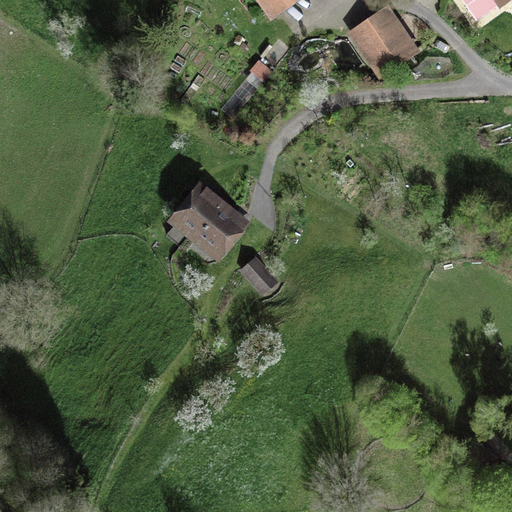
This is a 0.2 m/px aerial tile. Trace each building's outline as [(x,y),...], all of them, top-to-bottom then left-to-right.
[(252,0),(270,24),(303,0),(252,0)] [(511,4),(511,0),(460,0),(476,23),(497,9),(500,13),(511,4)] [(420,54),(389,8),(348,35),(379,81),(420,54)] [(232,42),(248,54),(254,46),(239,34),(232,42)] [(273,72),(259,62),(221,111),(235,121),(273,72)] [(243,234),(251,224),(199,184),(166,226),(172,230),(167,237),(180,247),(187,239),(218,264),(223,257),(225,258),(244,235),(243,234)] [(278,281),(256,258),(240,273),(262,296),(278,281)]
